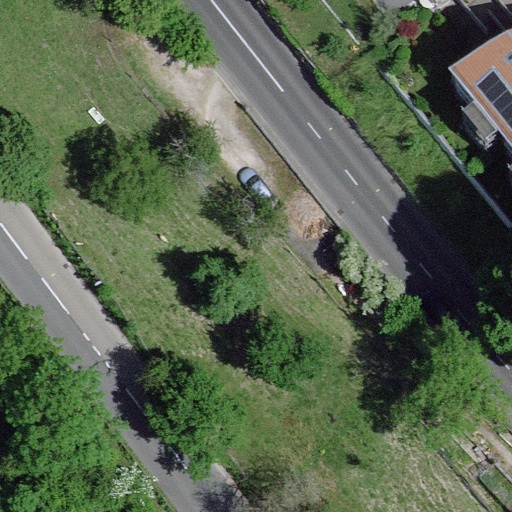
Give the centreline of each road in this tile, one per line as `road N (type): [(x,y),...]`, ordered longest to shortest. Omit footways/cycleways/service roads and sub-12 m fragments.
road 1 (tertiary): [(511,367),(212,0)]
road 2 (tertiary): [(0,221),(219,511)]
